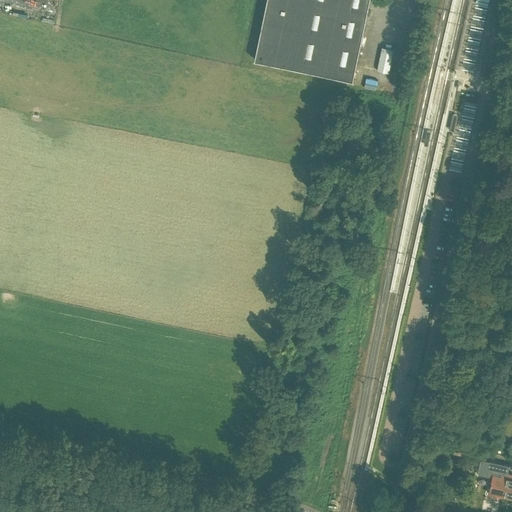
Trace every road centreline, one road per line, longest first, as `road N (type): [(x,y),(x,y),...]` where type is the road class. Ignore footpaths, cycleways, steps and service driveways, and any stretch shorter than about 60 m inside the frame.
road 1 (residential): [(400,511),(491,103)]
road 2 (secondary): [(229,511),(0,463)]
